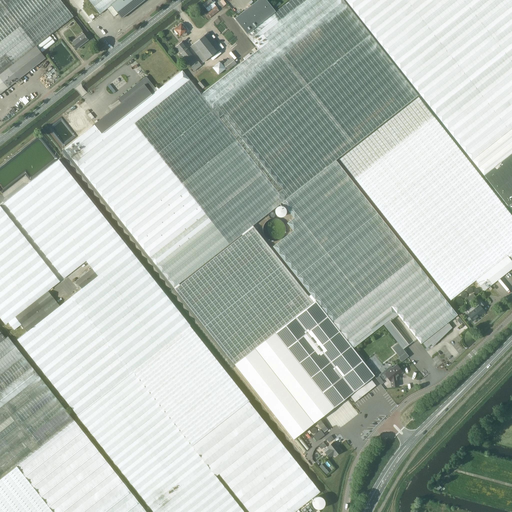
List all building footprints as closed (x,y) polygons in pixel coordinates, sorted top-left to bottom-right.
[(0,0),(0,74),(36,46),(74,16),(60,0),(0,0)] [(88,0),(100,14),(107,9),(111,5),(117,0),(88,0)] [(117,0),(111,5),(122,19),(145,0),(117,0)] [(215,3),(213,0),(211,0),(211,1),(210,0),(209,0),(203,5),(208,11),(215,6),(213,4),(215,3)] [(342,0),(290,0),(276,12),(247,34),(259,49),(205,91),(289,197),(336,160),(418,96),(342,0)] [(266,0),(258,0),(235,19),(247,34),(276,12),(266,0)] [(511,0),(345,0),(442,123),(484,175),(511,153),(511,0)] [(208,19),(212,16),(219,11),(216,7),(205,15),(208,19)] [(187,35),(185,32),(186,31),(181,25),(175,30),(180,36),(182,35),(183,37),(187,35)] [(221,32),(228,40),(231,38),(232,39),(235,37),(233,35),(234,34),(228,27),(221,32)] [(221,48),(218,44),(208,32),(190,46),(203,62),(221,48)] [(83,33),(72,42),(76,48),(88,39),(83,33)] [(187,43),(185,44),(183,41),(176,47),(194,71),(201,65),(188,48),(189,47),(187,43)] [(0,74),(0,94),(46,58),(36,46),(0,74)] [(231,54),(233,56),(223,63),(227,70),(239,61),(239,60),(241,58),(236,51),(231,54)] [(220,61),(213,67),(219,74),(226,68),(220,61)] [(182,70),(157,90),(102,134),(95,125),(64,149),(173,288),(282,203),(284,200),(182,70)] [(102,134),(157,90),(146,77),(118,99),(121,103),(94,124),(95,125),(102,134)] [(206,85),(202,80),(197,83),(202,89),(206,85)] [(451,300),(476,280),(508,256),(511,261),(511,253),(511,252),(511,251),(511,215),(418,97),(339,159),(451,300)] [(508,206),(511,202),(511,153),(484,175),(508,206)] [(166,295),(59,159),(4,203),(64,278),(86,261),(92,268),(76,281),(82,289),(60,306),(48,291),(60,281),(0,206),(0,317),(5,324),(8,322),(14,330),(21,325),(27,332),(17,339),(77,415),(134,370),(135,371),(191,327),(166,296),(166,295)] [(336,160),(289,197),(284,200),(282,203),(294,218),(287,223),(293,230),(273,246),(353,348),(383,324),(403,349),(409,345),(389,320),(397,314),(421,344),(422,342),(423,342),(448,323),(448,322),(457,315),(336,160)] [(279,206),(278,206),(277,207),(276,208),(276,209),(275,210),(275,211),(275,212),(275,213),(276,214),(276,215),(277,216),(278,216),(279,217),(280,217),(281,217),(282,217),(283,216),(284,216),(285,215),(285,214),(286,213),(286,212),(286,211),(286,210),(286,209),(285,208),(285,207),(284,207),(283,206),(282,206),(281,206),(280,206),(279,206)] [(285,230),(285,228),(285,226),(284,224),(282,222),(281,221),(279,220),(277,219),(274,219),(272,219),(270,220),(268,221),(267,222),(265,224),(264,226),(264,228),(264,230),(264,232),(264,234),(265,236),(267,237),(268,239),(270,240),(272,241),(274,241),(276,241),(277,241),(279,240),(281,239),(282,237),(284,236),(285,234),(285,232),(285,230)] [(175,289),(234,364),(294,440),(316,422),(354,393),(373,378),(253,227),(175,289)] [(511,268),(511,261),(508,256),(476,280),(484,291),(511,268)] [(480,305),(470,313),(468,315),(473,321),(484,311),(481,307),(485,304),(481,299),(478,301),(480,305)] [(451,328),(448,323),(422,342),(426,347),(432,343),(433,345),(433,346),(451,328)] [(225,371),(191,327),(135,371),(217,475),(219,474),(249,511),(294,511),(295,511),(320,492),(225,371)] [(0,479),(17,466),(18,465),(74,420),(8,336),(5,338),(0,342),(0,479)] [(399,357),(399,358),(402,362),(408,356),(405,352),(399,357)] [(396,376),(400,373),(402,372),(397,365),(393,368),(391,367),(390,367),(388,368),(387,369),(386,370),(386,371),(387,373),(385,374),(391,381),(391,387),(398,386),(396,376)] [(217,475),(135,371),(134,370),(77,415),(153,511),(244,511),(216,476),(217,475)] [(363,405),(354,393),(316,422),(325,434),(363,405)] [(147,511),(74,420),(18,465),(54,511),(147,511)] [(314,426),(310,429),(314,434),(318,431),(314,426)] [(321,430),(313,436),(317,441),(324,435),(321,430)] [(302,449),(304,451),(309,447),(299,436),(295,440),(299,445),(301,443),(304,447),(302,449)] [(341,451),(334,442),(327,447),(329,449),(325,452),(329,458),(333,454),(335,456),(341,451)] [(322,464),(319,466),(326,475),(329,472),(322,464)] [(54,511),(18,465),(17,466),(0,479),(0,511),(54,511)] [(320,497),(319,496),(317,497),(316,497),(315,497),(314,498),(314,499),(313,500),(313,501),(312,502),(312,503),(313,504),(313,505),(314,506),(314,507),(315,508),(316,508),(317,509),(319,509),(320,509),(321,508),(322,508),(323,507),(324,506),(324,505),(325,504),(325,503),(325,502),(325,501),(324,500),(324,499),(323,498),(322,497),(321,497),(320,497)]
